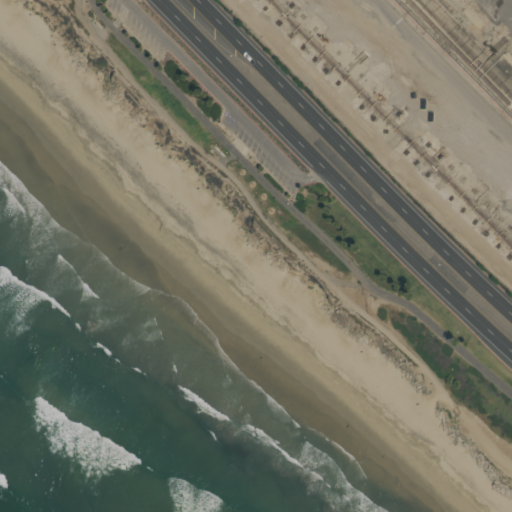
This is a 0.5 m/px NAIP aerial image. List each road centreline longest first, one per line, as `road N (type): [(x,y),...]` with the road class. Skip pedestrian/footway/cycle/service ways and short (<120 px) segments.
road 1 (trunk): [(161,0),(511,350)]
road 2 (trunk): [(511,308),(204,0)]
